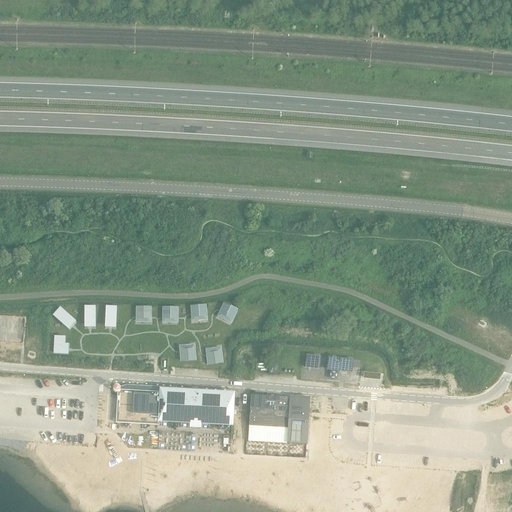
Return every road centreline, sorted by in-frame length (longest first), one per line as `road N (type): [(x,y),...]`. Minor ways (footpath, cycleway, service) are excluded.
road 1 (unclassified): [(0,184),(353,202),(511,222)]
road 2 (trunk): [(511,124),(0,90)]
road 3 (trunk): [(0,119),(511,153)]
